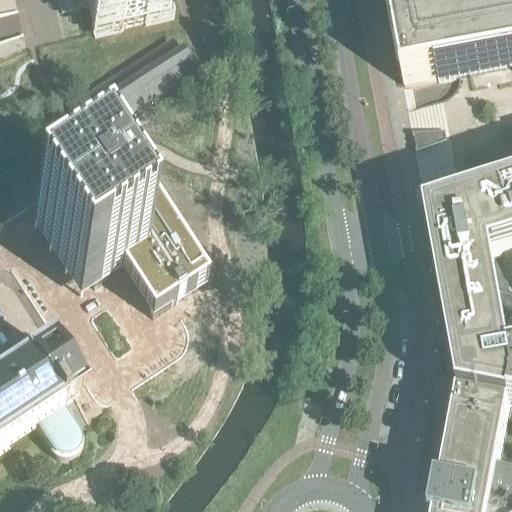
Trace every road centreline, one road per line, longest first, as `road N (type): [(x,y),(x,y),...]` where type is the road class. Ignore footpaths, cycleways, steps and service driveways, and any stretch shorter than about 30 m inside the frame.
road 1 (unclassified): [(295,0),(352,326),(326,448),(309,490),(277,511)]
road 2 (unclassified): [(365,511),(356,499),(359,464),(385,372),(389,303),(334,0)]
road 3 (residential): [(0,257),(41,275),(127,416),(127,458),(91,488)]
